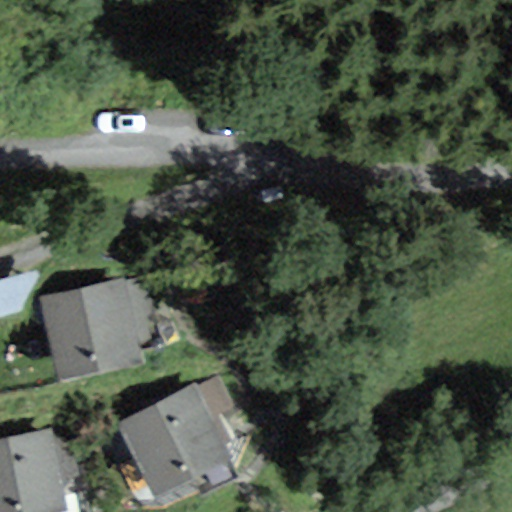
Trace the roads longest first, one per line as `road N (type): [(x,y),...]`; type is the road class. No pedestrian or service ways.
road 1 (unclassified): [(511,171),(338,175),(235,154),(0,154)]
road 2 (unclassified): [(397,511),(511,455)]
